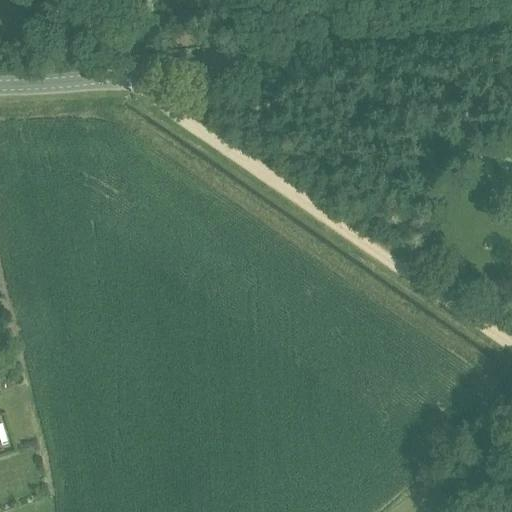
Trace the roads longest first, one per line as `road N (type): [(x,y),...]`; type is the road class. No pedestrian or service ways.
road 1 (unclassified): [(0,85),(126,76),(511,21)]
road 2 (track): [(511,343),(126,76)]
